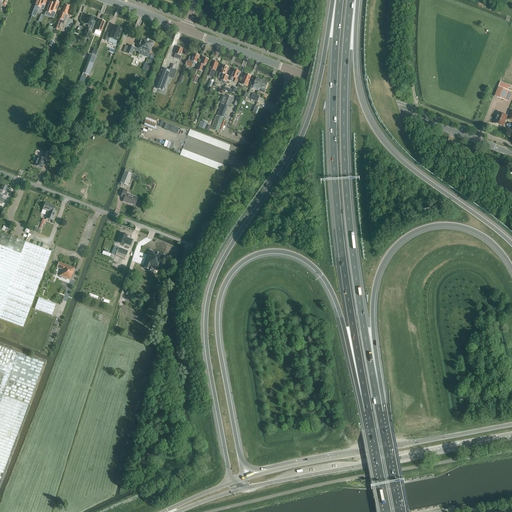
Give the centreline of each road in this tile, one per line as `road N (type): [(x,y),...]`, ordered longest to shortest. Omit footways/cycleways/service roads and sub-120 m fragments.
road 1 (motorway): [(335,0),(309,120),(221,261),(209,295),(205,338),(231,483)]
road 2 (motorway): [(243,479),(216,322),(223,286),(243,260),(283,251),(323,277),(368,411)]
road 3 (motorway): [(379,412),(344,159),(350,0)]
road 4 (motorway): [(339,0),(333,155),(368,411)]
road 5 (unclassified): [(0,172),(196,242),(291,70)]
road 6 (motorway): [(511,243),(382,140),(358,88),(356,0)]
road 7 (motorway): [(379,412),(373,297),(391,249),(412,232),(456,225),(488,239),(511,268)]
road 8 (secondary): [(240,489),(511,437)]
road 9 (secondary): [(511,425),(243,479)]
road 10 (tertiary): [(291,70),(511,153)]
